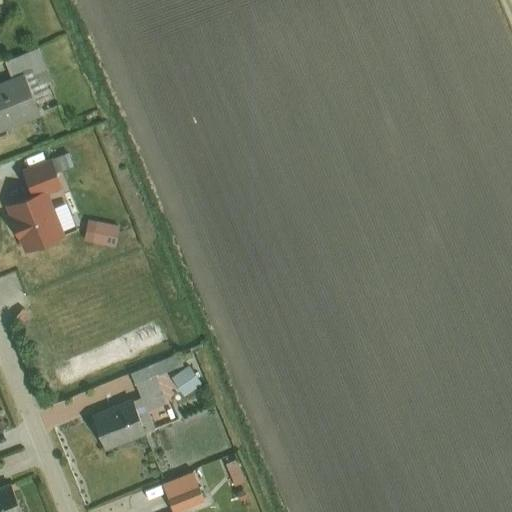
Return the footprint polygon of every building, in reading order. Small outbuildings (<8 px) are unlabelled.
[(42,47),(9,60),(16,77),(28,72),(35,91),(55,83),(42,47)] [(16,77),(0,83),(0,131),(44,115),(35,91),(28,72),(16,77)] [(65,182),(55,157),(27,168),(38,193),(50,188),(65,182)] [(38,193),(12,204),(31,251),(69,235),(50,188),(38,193)] [(121,223),(100,220),(97,241),(118,244),(121,223)] [(160,374),(187,363),(182,352),(156,363),(160,374)] [(160,374),(156,363),(137,371),(147,393),(152,406),(171,399),(160,374)] [(176,376),(188,392),(204,379),(192,364),(176,376)] [(129,393),(122,376),(75,395),(82,412),(129,393)] [(152,406),(147,393),(138,397),(152,431),(161,428),(152,406)] [(137,394),(96,411),(112,448),(152,431),(138,397),(137,394)] [(231,460),(238,483),(248,479),(241,457),(231,460)] [(197,469),(167,481),(177,508),(208,497),(197,469)] [(0,511),(28,511),(29,511),(15,479),(0,485),(0,511)]
